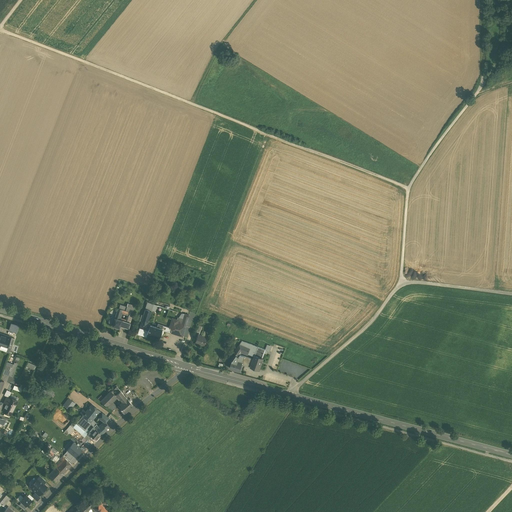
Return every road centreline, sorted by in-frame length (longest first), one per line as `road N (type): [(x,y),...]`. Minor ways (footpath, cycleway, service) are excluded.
road 1 (track): [(0,29),(407,187)]
road 2 (track): [(481,0),(481,86),(407,187),(401,283)]
road 3 (unclassified): [(511,293),(401,283),(369,324),(289,394)]
road 4 (secondary): [(289,394),(511,454)]
road 5 (residential): [(34,511),(104,435),(187,366)]
road 6 (secondary): [(0,309),(187,366)]
